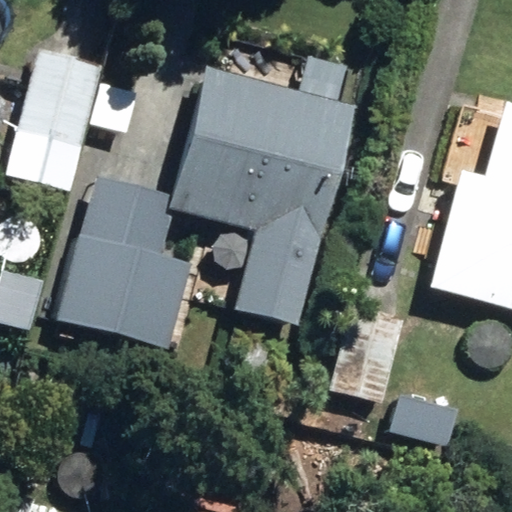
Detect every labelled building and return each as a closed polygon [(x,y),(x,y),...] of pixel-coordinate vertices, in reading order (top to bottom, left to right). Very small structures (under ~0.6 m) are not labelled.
[(32,53),(0,168),(0,180),(60,197),(95,71),(32,53)] [(241,256),(240,261),(301,277),(345,110),(197,71),(160,212),(209,225),(204,246),(241,256)] [(452,173),(420,291),(511,315),(511,109),(497,106),(478,179),(452,173)] [(53,251),(33,328),(123,351),(143,274),(53,251)] [(5,278),(0,297),(0,329),(22,336),(35,286),(5,278)] [(394,322),(342,310),(325,383),(377,395),(394,322)] [(32,383),(22,430),(48,435),(57,388),(32,383)]
